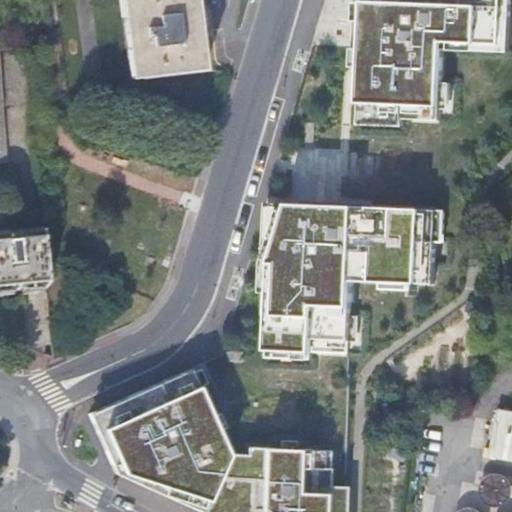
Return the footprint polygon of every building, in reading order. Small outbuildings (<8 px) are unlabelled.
[(118,0),(128,77),(203,68),(197,16),(195,0),(118,0)] [(509,46),(510,0),(364,0),(364,11),(356,10),(355,40),(363,40),(362,69),(360,119),(378,119),(399,120),(405,120),(442,122),(445,51),(445,43),(466,44),(488,45),(509,46)] [(364,0),(356,0),(356,10),(364,11),(364,0)] [(363,40),(355,40),(354,68),(362,69),(363,40)] [(445,43),(445,51),(509,53),(509,46),(488,45),(466,44),(445,43)] [(378,119),(360,119),(360,126),(405,128),(405,120),(399,120),(378,119)] [(264,264),(271,264),(273,230),(274,204),(266,203),(264,264)] [(351,206),(274,204),(273,230),(271,264),(268,350),(301,351),(313,352),(350,353),(350,342),(351,317),(353,281),(381,282),(382,282),(410,283),(435,284),(436,243),(438,210),(351,206)] [(445,210),(438,210),(436,243),(444,243),(445,210)] [(43,228),(0,232),(0,289),(48,286),(43,228)] [(409,291),(410,283),(382,282),(381,282),(381,289),(409,291)] [(359,317),(351,317),(350,342),(358,342),(359,317)] [(313,359),(313,352),(301,351),(268,350),(268,358),(313,359)] [(198,511),(340,511),(340,487),(323,487),(322,450),(245,448),(245,455),(228,454),(190,370),(88,415),(115,475),(198,511)] [(490,457),(511,460),(511,411),(498,409),(490,457)] [(479,494),(482,500),(487,505),(492,507),(499,507),(505,506),(510,502),(511,497),(511,481),(511,480),(506,474),(498,472),(491,472),(485,476),(481,481),(479,487),(479,494)]
